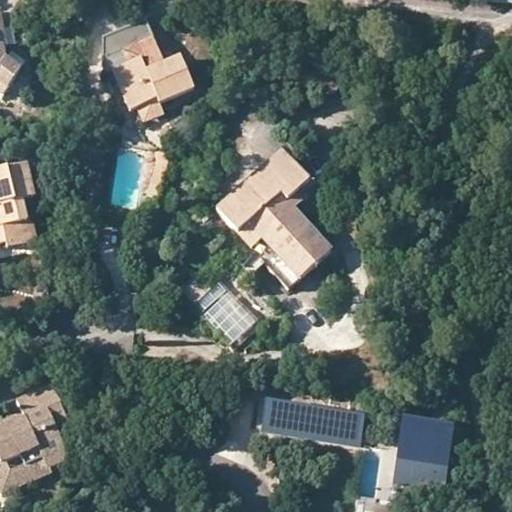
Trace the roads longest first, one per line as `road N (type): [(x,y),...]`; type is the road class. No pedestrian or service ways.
road 1 (track): [(100,322),(141,324),(235,358),(281,361),(328,350),(357,322),(357,269),(350,237),(322,202)]
road 2 (track): [(100,322),(121,294),(89,204),(100,129),(90,34),(108,15)]
road 3 (residential): [(92,511),(146,458),(171,448),(226,458),(269,511)]
